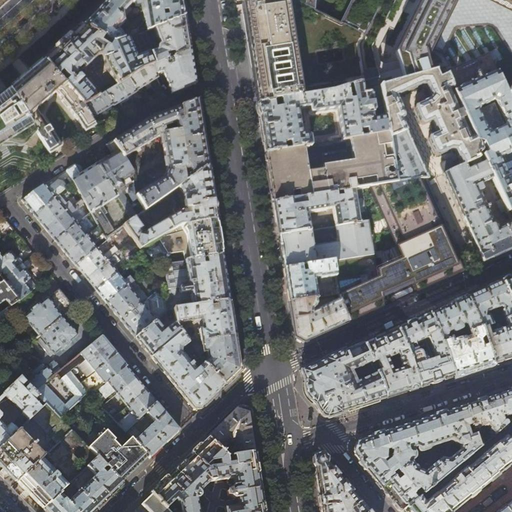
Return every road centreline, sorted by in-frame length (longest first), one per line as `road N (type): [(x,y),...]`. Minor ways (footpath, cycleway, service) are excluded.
road 1 (tertiary): [(211,0),(268,368)]
road 2 (residential): [(511,261),(268,368)]
road 3 (residential): [(268,368),(111,511)]
road 4 (residential): [(321,435),(511,373)]
